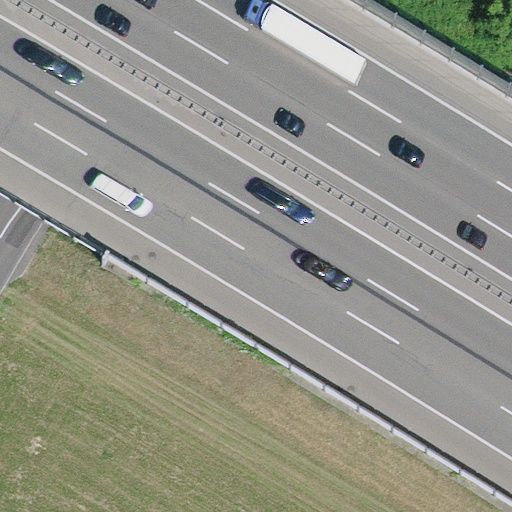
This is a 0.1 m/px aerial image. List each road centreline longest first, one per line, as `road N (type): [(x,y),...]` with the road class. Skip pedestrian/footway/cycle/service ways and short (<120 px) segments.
road 1 (motorway): [(0,81),(511,391)]
road 2 (motorway): [(511,211),(162,0)]
road 3 (unclassified): [(143,0),(0,241)]
